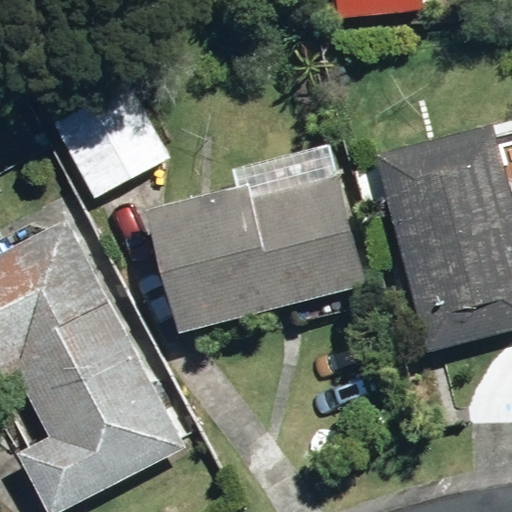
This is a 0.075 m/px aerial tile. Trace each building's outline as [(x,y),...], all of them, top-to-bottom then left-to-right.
[(328,0),(329,17),(420,11),(419,0),(328,0)] [(52,117),(92,196),(168,158),(127,78),(52,117)] [(367,152),(415,353),(511,328),(511,212),(490,123),(367,152)] [(157,199),(190,324),(378,275),(350,165),(262,187),(259,172),(157,199)] [(9,451),(39,511),(47,511),(179,445),(64,219),(0,252),(0,378),(9,374),(42,435),(9,451)]
